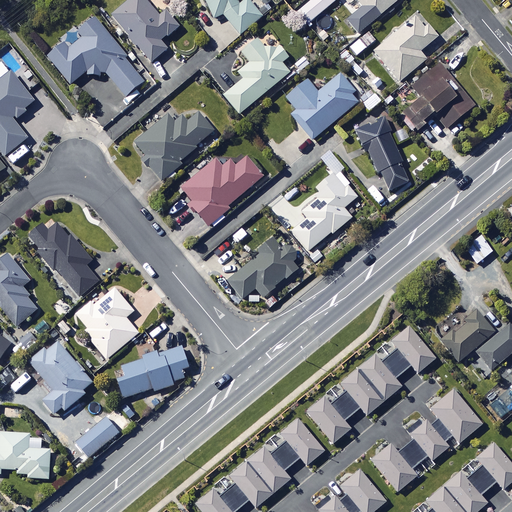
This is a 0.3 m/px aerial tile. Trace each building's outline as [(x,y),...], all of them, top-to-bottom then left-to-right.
[(157,17),(143,0),(131,0),(110,17),(149,64),(166,51),(159,42),(177,28),(164,12),(157,17)] [(235,0),(201,0),(211,21),(222,16),(238,35),(259,16),(245,0),(240,0),(236,3),(235,0)] [(306,0),(295,9),(307,24),(338,0),(306,0)] [(352,0),(360,10),(344,22),(356,36),(400,0),(352,0)] [(439,37),(419,14),(371,54),(397,85),(426,61),(419,53),(439,37)] [(125,56),(94,18),(46,57),(70,85),(82,75),(99,77),(104,73),(124,98),(143,82),(123,58),(125,56)] [(266,52),(255,39),(238,52),(248,64),(236,74),(241,80),(221,96),(238,117),(289,74),(281,65),(288,59),(276,44),(266,52)] [(366,50),(358,40),(347,48),(355,58),(366,50)] [(473,107),(438,65),(409,89),(418,100),(407,110),(419,125),(431,116),(444,132),(473,107)] [(13,124),(27,113),(25,110),(33,104),(8,72),(0,78),(0,153),(4,159),(27,141),(13,124)] [(349,84),(352,82),(345,74),(342,76),(340,73),(316,93),(304,78),(282,97),(294,112),(288,117),(311,143),(357,104),(355,101),(359,97),(349,84)] [(380,104),(371,92),(358,102),(367,114),(380,104)] [(145,171),(149,168),(160,182),(179,166),(177,163),(195,149),(193,147),(213,131),(197,113),(186,122),(181,116),(173,122),(168,116),(134,144),(145,157),(138,163),(145,171)] [(368,160),(375,177),(377,176),(385,193),(407,184),(399,166),(403,164),(383,117),(352,132),(365,161),(368,160)] [(207,229),(211,226),(213,228),(225,217),(223,215),(228,211),(226,208),(262,177),(245,157),(233,167),(228,161),(221,168),(214,160),(180,189),(191,202),(187,205),(207,229)] [(291,233),(308,252),(329,233),(331,236),(350,219),(343,210),(357,197),(347,186),(348,184),(340,175),(345,171),(335,160),(325,169),(330,175),(314,189),(321,197),(301,214),(306,219),(291,233)] [(35,254),(52,273),(54,271),(79,298),(98,281),(85,268),(92,261),(58,224),(48,233),(41,225),(27,238),(39,251),(35,254)] [(493,252),(480,235),(463,249),(476,266),(493,252)] [(287,245),(281,250),(271,239),(257,252),(259,254),(226,282),(241,300),(254,289),(262,298),(296,269),(292,263),(298,258),(287,245)] [(37,310),(19,288),(28,280),(7,255),(0,260),(0,308),(16,328),(37,310)] [(133,312),(115,290),(94,306),(91,303),(75,316),(86,329),(82,332),(105,360),(137,334),(124,319),(133,312)] [(461,326),(459,324),(437,342),(456,365),(494,333),(475,310),(462,321),(464,324),(461,326)] [(511,353),(511,328),(509,324),(473,354),(489,373),(511,353)] [(355,371),(381,403),(400,388),(395,382),(413,368),(417,374),(434,359),(407,327),(390,342),(397,350),(380,364),(374,356),(355,371)] [(0,357),(10,344),(0,336),(0,357)] [(41,401),(53,416),(60,410),(62,413),(84,395),(81,392),(91,383),(58,342),(46,352),(43,348),(26,361),(43,382),(41,384),(49,395),(41,401)] [(143,360),(152,389),(153,395),(175,388),(173,383),(183,380),(180,370),(186,368),(179,346),(142,357),(143,360)] [(152,389),(143,360),(120,367),(123,377),(116,380),(122,399),(152,389)] [(323,398),(306,413),(331,444),(349,430),(342,422),(359,409),(365,416),(381,403),(355,371),(339,385),(346,392),(329,405),(323,398)] [(511,412),(511,393),(509,390),(489,406),(502,421),(511,412)] [(369,460),(396,493),(415,477),(410,471),(428,457),(431,461),(447,448),(444,444),(452,438),(458,444),(480,426),(451,391),(429,409),(436,418),(427,425),(418,414),(402,428),(411,438),(395,451),(389,444),(369,460)] [(104,418),(74,442),(88,459),(118,434),(104,418)] [(244,463),(270,495),(289,480),(283,473),(300,460),(305,466),(322,452),(297,421),(279,435),(285,441),(268,455),(263,448),(244,463)] [(27,475),(27,479),(50,480),(51,449),(29,448),(30,434),(0,432),(0,476),(1,476),(1,471),(14,471),(14,474),(27,475)] [(495,484),(502,491),(511,482),(511,465),(492,442),(473,457),(482,468),(465,481),(459,474),(442,487),(462,511),(476,511),(485,505),(478,498),(495,484)] [(270,495),(244,463),(228,476),(233,481),(216,495),(212,490),(194,505),(200,511),(236,511),(249,502),(254,508),(270,495)] [(372,511),(384,503),(356,470),(338,485),(345,494),(336,501),(332,497),(317,510),(318,511),(372,511)] [(462,511),(442,487),(425,501),(431,508),(426,511),(462,511)]
